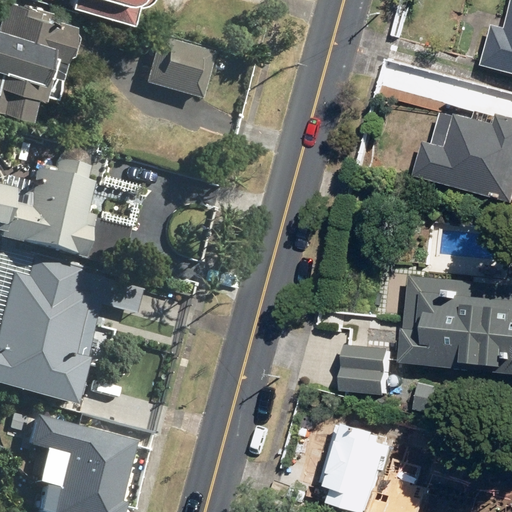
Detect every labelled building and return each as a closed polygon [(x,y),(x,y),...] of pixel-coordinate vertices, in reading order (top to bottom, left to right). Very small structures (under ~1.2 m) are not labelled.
[(64,0),(62,8),(121,26),(126,6),(134,4),(140,0),(64,0)] [(511,11),(506,34),(495,31),(484,70),(511,78),(511,11)] [(38,47),(0,34),(0,115),(20,121),(28,98),(33,100),(37,87),(27,83),(30,73),(37,75),(42,57),(36,55),(38,47)] [(143,36),(132,87),(197,101),(208,50),(143,36)] [(225,108),(245,69),(226,59),(206,98),(225,108)] [(416,181),(511,207),(511,120),(501,118),(498,130),(456,118),(447,151),(426,145),(416,181)] [(88,188),(33,173),(26,200),(10,196),(0,230),(0,244),(75,265),(87,221),(80,220),(88,188)] [(0,390),(71,407),(81,362),(66,358),(78,305),(80,297),(71,295),(76,271),(23,260),(20,275),(7,273),(0,304),(0,390)] [(422,294),(405,294),(402,367),(508,372),(508,380),(511,380),(511,283),(423,280),(422,294)] [(390,349),(344,347),(342,393),(388,395),(390,349)] [(417,396),(402,395),(401,416),(443,418),(444,388),(417,387),(417,396)] [(337,459),(322,456),(308,511),(404,511),(424,431),(394,424),(390,440),(344,429),(337,459)] [(29,511),(116,511),(117,510),(124,511),(128,511),(145,446),(66,426),(51,488),(36,484),(29,511)]
